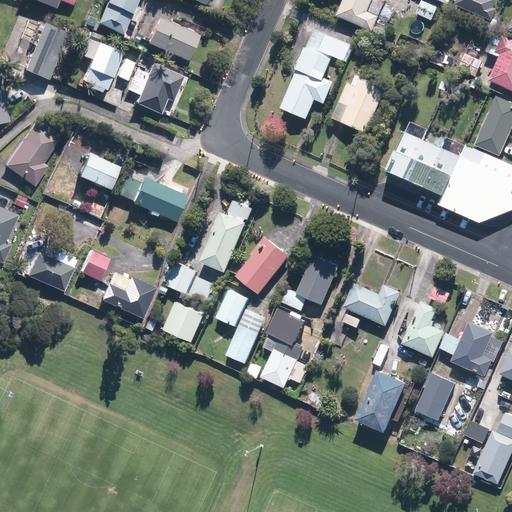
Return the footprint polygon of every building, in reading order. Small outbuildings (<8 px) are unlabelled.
[(107,0),(99,23),(125,34),(139,0),(107,0)] [(343,0),(337,14),(372,29),(378,14),(368,10),(372,0),(343,0)] [(438,7),(421,0),(415,13),(432,21),(438,7)] [(456,0),(455,5),(490,20),(495,10),(492,8),(496,0),(456,0)] [(159,15),(147,41),(189,60),(201,34),(159,15)] [(39,24),(28,19),(21,37),(32,42),(39,24)] [(69,32),(45,22),(26,69),(50,79),(69,32)] [(351,46),(312,30),(279,108),(305,118),(312,100),(322,104),(331,82),(323,79),(332,57),(345,63),(351,46)] [(511,36),(506,34),(499,51),(504,54),(492,80),(511,88),(511,36)] [(108,90),(124,51),(90,38),(83,55),(93,59),(84,79),(93,83),(91,87),(103,92),(104,89),(108,90)] [(486,62),(468,53),(461,68),(478,77),(486,62)] [(128,80),(136,62),(126,58),(118,76),(128,80)] [(185,76),(154,62),(149,73),(137,68),(128,89),(140,94),(136,103),(162,114),(169,97),(175,99),(185,76)] [(1,71),(0,71),(0,121),(10,120),(1,71)] [(368,133),(387,88),(361,77),(357,87),(346,83),(332,118),(368,133)] [(511,134),(511,100),(500,95),(478,145),(503,156),(511,134)] [(61,138),(36,121),(5,165),(36,186),(49,167),(44,163),(61,138)] [(464,156),(408,131),(388,170),(447,196),(464,156)] [(121,167),(90,152),(79,173),(111,188),(121,167)] [(464,156),(447,196),(485,212),(509,203),(511,195),(511,163),(485,152),(480,163),(464,156)] [(188,195),(145,176),(134,201),(177,220),(188,195)] [(27,198),(19,194),(14,203),(23,207),(27,198)] [(485,212),(447,196),(446,200),(488,218),(511,210),(511,195),(509,203),(485,212)] [(230,272),(250,223),(256,209),(237,201),(231,215),(223,212),(215,232),(217,233),(205,262),(230,272)] [(19,215),(0,206),(0,261),(3,263),(11,246),(5,244),(19,215)] [(263,293),(293,254),(267,234),(253,252),(257,255),(240,276),(263,293)] [(111,258),(93,249),(82,271),(100,280),(111,258)] [(38,250),(27,272),(65,290),(75,268),(38,250)] [(342,263),(318,252),(301,292),(325,302),(342,263)] [(190,293),(201,271),(182,262),(171,285),(190,293)] [(143,318),(157,286),(132,275),(125,290),(109,283),(102,300),(143,318)] [(218,283),(201,276),(193,295),(210,302),(218,283)] [(358,281),(347,305),(389,324),(405,291),(387,283),(383,293),(358,281)] [(453,292),(437,284),(432,296),(447,303),(453,292)] [(220,317),(239,325),(251,297),(232,289),(220,317)] [(310,298),(291,289),(286,301),(305,310),(310,298)] [(442,307),(424,299),(405,341),(436,356),(448,330),(434,324),(442,307)] [(208,314),(179,301),(168,328),(196,341),(208,314)] [(249,363),(269,317),(249,308),(229,354),(249,363)] [(457,353),(454,359),(489,375),(495,359),(485,355),(496,331),(472,321),(465,337),(450,330),(443,347),(457,353)] [(274,346),(277,347),(265,376),(287,386),(292,376),(304,382),(312,365),(301,360),(308,344),(285,334),(282,340),(278,338),(274,346)] [(383,365),(392,346),(384,342),(375,361),(383,365)] [(511,352),(503,371),(511,375),(511,352)] [(412,380),(383,367),(367,401),(365,400),(361,409),(364,411),(361,417),(389,430),(412,380)] [(442,419),(459,381),(432,370),(426,385),(429,386),(419,409),(442,419)] [(497,431),(492,429),(473,474),(498,484),(511,452),(511,416),(505,413),(497,431)] [(471,423),(466,434),(482,442),(487,431),(471,423)]
